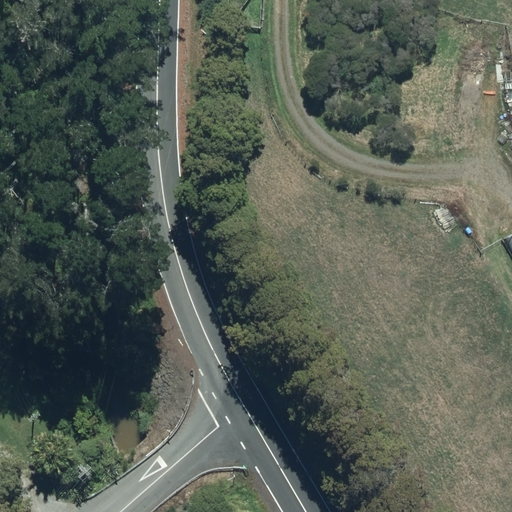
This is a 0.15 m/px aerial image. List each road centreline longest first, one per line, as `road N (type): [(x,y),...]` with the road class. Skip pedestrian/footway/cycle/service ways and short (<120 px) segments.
road 1 (unclassified): [(158,0),(162,189),(199,325),(245,410)]
road 2 (unclassified): [(245,410),(124,511)]
